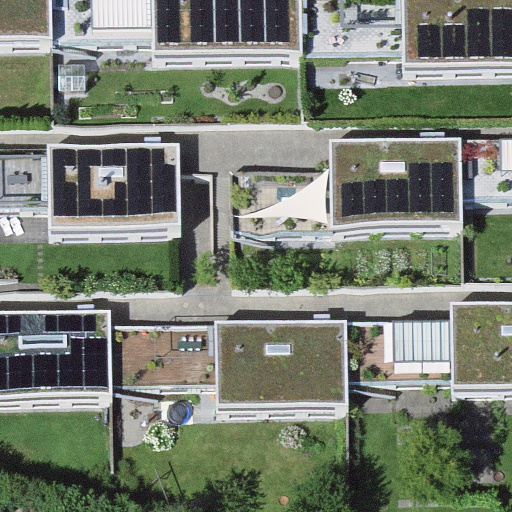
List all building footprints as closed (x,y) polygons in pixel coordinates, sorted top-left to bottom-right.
[(55,0),(0,0),(0,57),(57,56),(55,0)] [(306,0),(156,0),(158,70),(307,68),(306,0)] [(511,3),(405,8),(409,90),(511,86),(511,3)] [(364,66),(406,64),(404,6),(362,8),(364,66)] [(464,152),(335,155),(337,243),(467,240),(464,152)] [(181,154),(50,157),(52,251),(184,248),(181,154)] [(511,316),(455,317),(456,404),(511,403),(511,316)] [(113,324),(0,326),(0,413),(115,411),(113,324)] [(354,334),(221,335),(221,425),(355,424),(354,334)]
